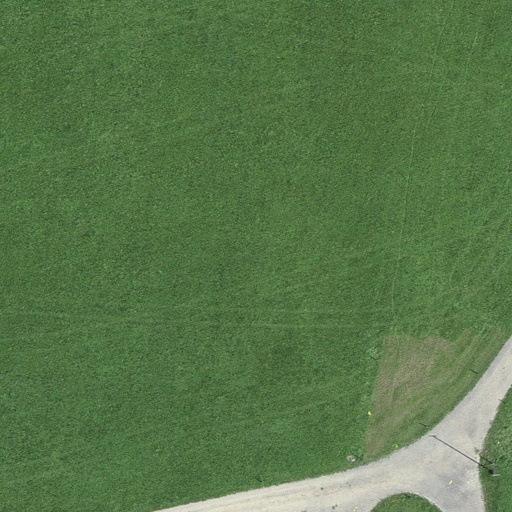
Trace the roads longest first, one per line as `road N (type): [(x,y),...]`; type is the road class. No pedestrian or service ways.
road 1 (track): [(350,511),(361,495),(443,462),(511,366)]
road 2 (track): [(361,495),(228,511)]
